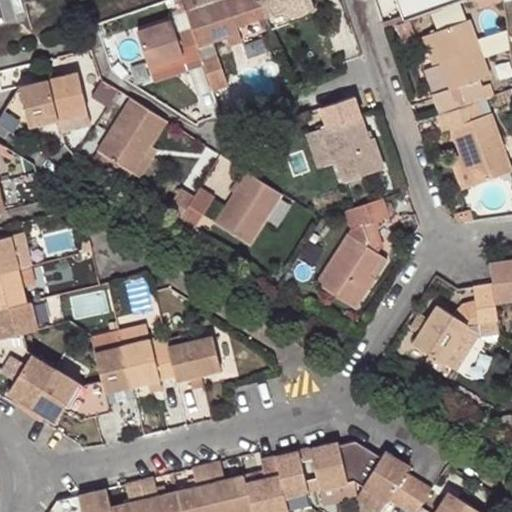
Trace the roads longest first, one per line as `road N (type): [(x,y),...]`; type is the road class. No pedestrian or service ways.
road 1 (residential): [(16,479),(329,401),(356,368)]
road 2 (residential): [(356,368),(81,198)]
road 3 (residential): [(511,470),(356,368)]
road 4 (residential): [(435,242),(380,70)]
road 5 (residential): [(380,70),(233,124),(221,143)]
road 6 (residential): [(356,368),(435,242)]
